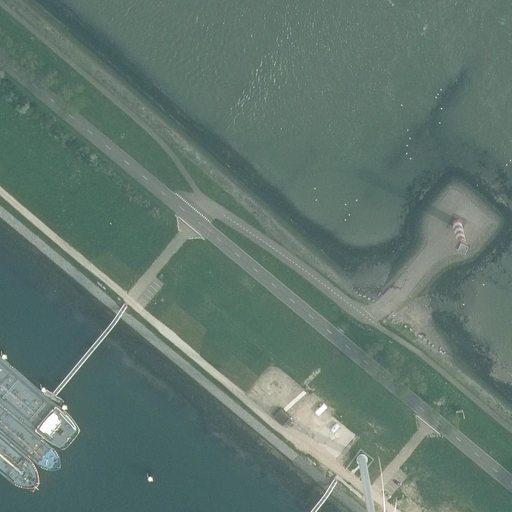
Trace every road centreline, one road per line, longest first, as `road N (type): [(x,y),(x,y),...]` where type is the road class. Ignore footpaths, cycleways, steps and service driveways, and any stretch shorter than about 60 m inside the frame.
road 1 (tertiary): [(511,483),(193,216)]
road 2 (tertiary): [(193,216),(0,55)]
road 3 (unclassified): [(360,313),(204,201)]
